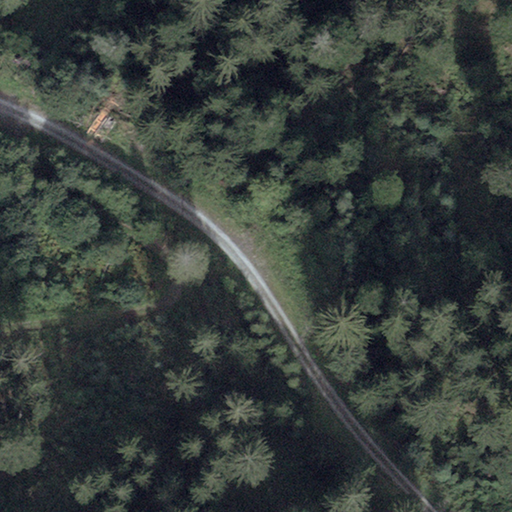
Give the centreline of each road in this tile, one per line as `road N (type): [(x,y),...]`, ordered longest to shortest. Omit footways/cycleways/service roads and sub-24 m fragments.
road 1 (track): [(0,106),(193,224),(241,263),(419,511)]
road 2 (track): [(17,111),(40,168),(166,263),(174,290),(148,311),(0,327)]
